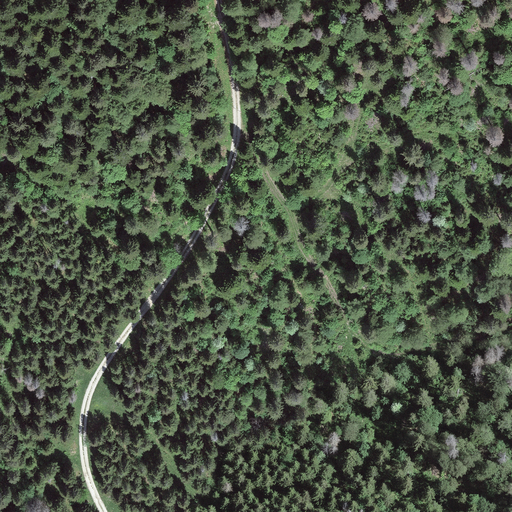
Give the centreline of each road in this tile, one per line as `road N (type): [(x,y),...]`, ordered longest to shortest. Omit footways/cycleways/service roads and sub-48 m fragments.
road 1 (track): [(102,511),(83,460),(92,387),(193,238),(239,133),(221,0)]
road 2 (track): [(92,387),(222,511)]
